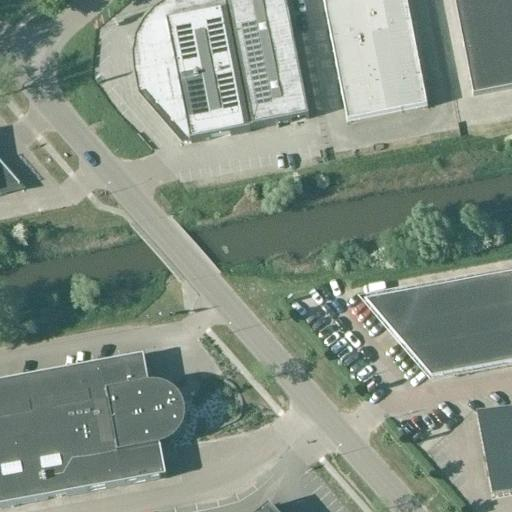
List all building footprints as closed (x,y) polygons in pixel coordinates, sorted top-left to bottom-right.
[(186,146),(250,131),(309,120),(285,0),(225,0),(225,2),(226,10),(220,11),(217,0),(188,0),(187,2),(170,7),(157,16),(147,27),(140,41),(137,57),(138,73),(143,97),(186,146)] [(323,0),(326,15),(366,7),(364,0),(323,0)] [(401,0),(366,7),(372,34),(411,27),(406,0),(401,0)] [(511,0),(454,0),(474,98),(511,90),(511,0)] [(332,42),(372,34),(366,7),(326,15),(332,42)] [(372,34),(377,62),(417,54),(411,27),(372,34)] [(377,62),(372,34),(332,42),(337,70),(377,62)] [(417,54),(377,62),(382,89),(422,82),(417,54)] [(382,89),(377,62),(337,70),(342,97),(382,89)] [(427,110),(422,82),(382,89),(388,117),(427,110)] [(348,125),(388,117),(382,89),(342,97),(348,125)] [(509,277),(366,304),(428,382),(511,365),(511,272),(508,273),(509,277)] [(0,448),(185,414),(184,409),(180,401),(168,392),(159,389),(149,389),(144,360),(0,386),(0,448)] [(511,412),(479,419),(483,439),(494,498),(511,494),(511,412)] [(186,419),(185,414),(0,448),(0,510),(166,480),(161,451),(174,445),(178,442),(181,438),(185,429),(186,419)]
